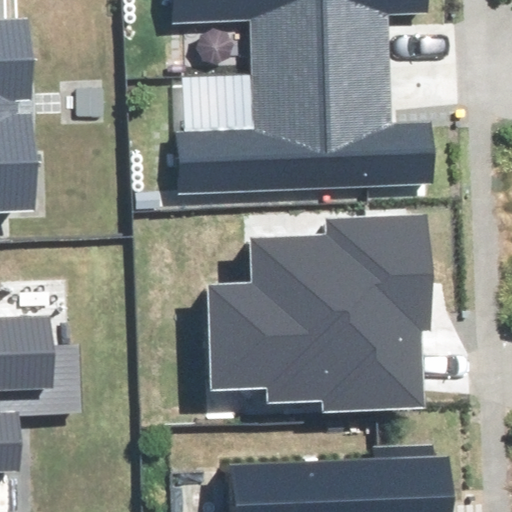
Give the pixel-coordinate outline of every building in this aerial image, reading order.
[(422,0),(174,0),(176,19),(250,15),(257,133),(182,137),(185,194),(432,180),(429,125),(390,128),(384,13),(423,10),(422,0)] [(27,20),(0,21),(0,208),(37,206),(27,20)] [(254,284),(212,286),(217,387),(271,384),(272,401),(322,398),(322,412),(422,407),(418,326),(433,325),(427,217),(330,222),(331,239),(252,244),(254,284)] [(44,315),(0,317),(0,469),(20,468),(17,414),(78,411),(75,348),(46,350),(44,315)] [(449,511),(447,454),(234,466),(236,511),(449,511)]
